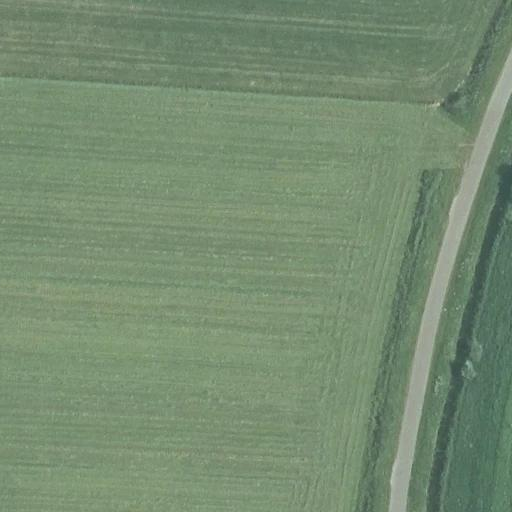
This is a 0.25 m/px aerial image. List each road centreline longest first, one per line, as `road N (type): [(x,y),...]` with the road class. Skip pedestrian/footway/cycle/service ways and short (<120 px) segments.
road 1 (unclassified): [(396,511),(447,247),(511,67)]
road 2 (track): [(484,511),(511,363)]
